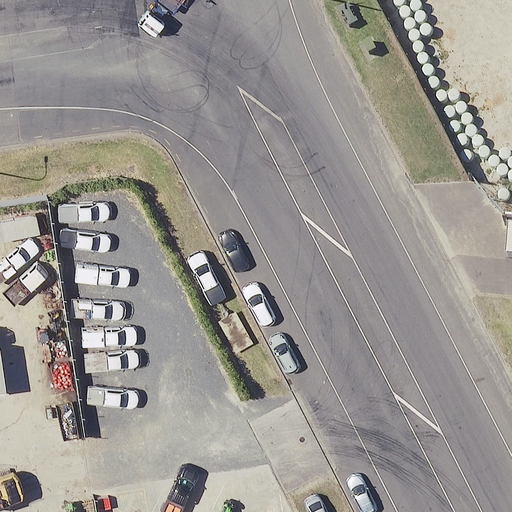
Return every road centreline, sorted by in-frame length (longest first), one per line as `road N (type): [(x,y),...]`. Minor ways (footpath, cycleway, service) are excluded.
road 1 (unclassified): [(216,2),(472,511)]
road 2 (unclassified): [(216,2),(115,35),(0,52)]
